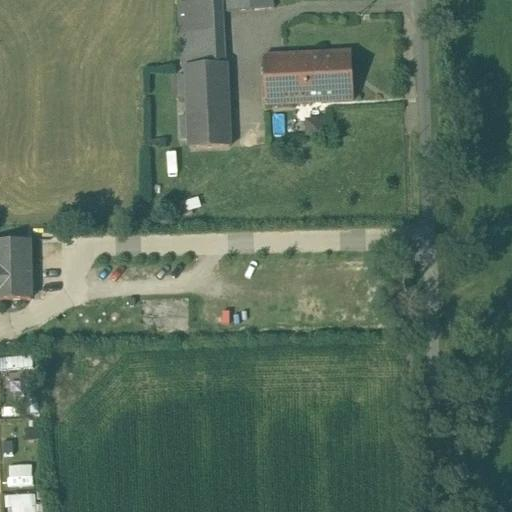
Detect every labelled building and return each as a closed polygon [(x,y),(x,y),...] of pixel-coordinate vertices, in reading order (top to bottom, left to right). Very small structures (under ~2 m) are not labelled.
[(277,0),(229,0),(229,10),(278,8),(277,0)] [(222,2),(179,4),(182,68),(186,68),(225,66),(222,2)] [(350,52),(263,56),(265,106),(352,102),(350,52)] [(225,66),(186,68),(186,75),(178,76),(180,98),(187,98),(188,116),(181,117),(182,142),(190,141),(190,150),(230,148),(225,66)] [(21,243),(0,244),(0,300),(25,298),(21,243)] [(28,378),(28,357),(3,357),(2,378),(28,378)] [(10,486),(36,486),(36,465),(10,464),(10,486)] [(39,511),(39,493),(10,495),(10,511),(39,511)]
